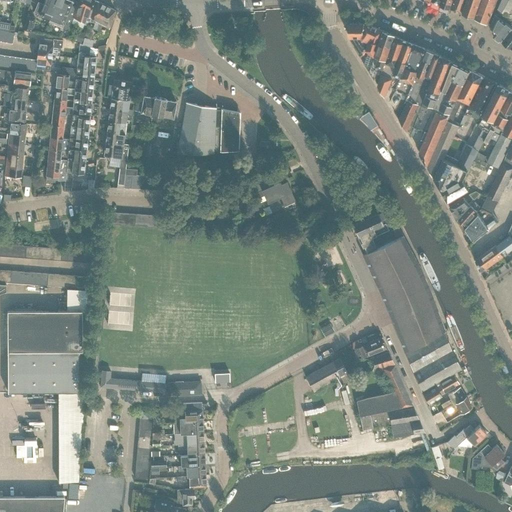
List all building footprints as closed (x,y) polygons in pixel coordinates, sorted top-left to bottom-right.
[(34,12),(48,18),(55,0),(44,0),(43,4),(38,2),(34,12)] [(69,30),(73,18),(75,10),(70,8),(72,1),(68,0),(55,0),(48,18),(50,19),(50,21),(69,30)] [(95,0),(78,0),(75,10),(73,18),(84,22),(85,20),(89,22),(89,21),(96,0),(95,0)] [(115,10),(96,0),(89,21),(95,23),(93,29),(99,30),(101,25),(103,26),(109,28),(115,10)] [(441,0),(440,5),(450,9),(452,0),(441,0)] [(462,13),(466,0),(454,0),(451,10),(462,13)] [(466,0),(462,13),(474,18),(480,0),(466,0)] [(480,0),(474,18),(488,23),(497,0),(480,0)] [(511,0),(501,0),(497,8),(507,15),(511,7),(511,0)] [(502,42),(511,29),(511,20),(507,16),(507,15),(497,8),(495,15),(491,24),(494,25),(492,30),(496,34),(493,37),(502,42)] [(36,17),(27,16),(24,30),(33,32),(36,17)] [(0,21),(0,29),(9,31),(10,23),(0,21)] [(349,23),(349,37),(354,48),(360,58),(365,51),(372,55),(370,58),(369,57),(365,65),(369,71),(371,65),(374,56),(383,31),(365,23),(349,23)] [(511,49),(511,48),(511,29),(502,42),(511,49)] [(374,56),(371,65),(369,71),(374,80),(378,70),(382,71),(385,62),(386,62),(390,51),(395,36),(383,31),(374,56)] [(85,35),(79,33),(76,41),(83,43),(85,35)] [(385,97),(389,86),(392,79),(393,74),(406,40),(395,36),(390,51),(386,62),(385,62),(382,71),(377,85),(379,87),(385,97)] [(94,41),(84,38),(83,45),(92,47),(94,41)] [(39,39),(37,52),(51,54),(52,47),(62,48),(63,40),(53,39),(53,41),(39,39)] [(415,44),(406,40),(393,74),(392,79),(389,86),(396,88),(400,77),(415,44)] [(77,67),(94,69),(96,57),(89,56),(90,47),(83,45),(80,44),(77,67)] [(411,89),(426,48),(415,44),(400,77),(396,88),(395,89),(403,92),(394,112),(398,118),(407,99),(411,89)] [(424,80),(435,52),(426,48),(411,89),(407,99),(409,100),(399,120),(407,133),(408,131),(419,105),(416,104),(418,100),(417,99),(424,80)] [(36,59),(35,69),(49,70),(51,54),(37,52),(36,59)] [(449,117),(470,69),(453,60),(443,56),(435,52),(424,80),(417,99),(418,100),(416,104),(419,105),(408,131),(412,133),(414,127),(424,132),(433,110),(437,112),(449,117)] [(61,74),(68,75),(75,75),(76,69),(62,67),(61,74)] [(77,69),(76,69),(75,75),(75,79),(93,80),(94,69),(77,67),(77,69)] [(470,69),(449,117),(447,121),(452,123),(454,121),(463,100),(471,103),(483,76),(470,69)] [(7,71),(6,81),(14,82),(15,72),(7,71)] [(14,82),(14,84),(13,84),(29,86),(31,73),(15,71),(15,72),(14,82)] [(56,87),(74,88),(75,82),(68,81),(68,75),(61,74),(57,74),(56,87)] [(483,76),(471,103),(461,123),(466,126),(472,114),(479,118),(480,114),(481,115),(497,83),(489,79),(483,76)] [(74,88),(74,89),(74,90),(92,92),(93,80),(75,79),(75,82),(74,88)] [(129,100),(130,96),(132,82),(114,79),(112,91),(111,98),(129,100)] [(13,84),(14,84),(10,83),(9,89),(16,90),(15,96),(11,95),(10,97),(27,99),(29,86),(13,84)] [(468,170),(472,164),(477,153),(484,140),(510,90),(499,84),(483,116),(491,120),(489,123),(487,122),(479,137),(478,137),(473,148),(466,145),(457,165),(468,170)] [(73,95),(74,90),(74,89),(74,88),(56,87),(54,99),(66,100),(67,94),(73,95)] [(74,90),(73,95),(73,102),(91,104),(92,92),(74,90)] [(511,91),(510,90),(484,140),(488,143),(491,138),(497,141),(500,135),(499,134),(502,127),(504,128),(511,112),(511,91)] [(135,97),(130,96),(129,100),(111,98),(110,109),(128,112),(128,110),(129,103),(134,104),(135,97)] [(173,118),(176,102),(165,100),(165,98),(155,97),(155,98),(144,96),(143,100),(140,100),(139,102),(136,102),(134,110),(141,111),(140,112),(152,114),(173,118)] [(10,97),(9,109),(26,111),(27,99),(10,97)] [(240,147),(241,107),(232,104),(219,104),(201,98),(187,98),(185,103),(185,113),(179,130),(179,138),(177,143),(181,144),(189,144),(197,147),(202,147),(205,148),(239,149),(240,147)] [(52,125),(63,126),(65,113),(72,114),(72,107),(65,107),(66,100),(54,99),(52,125)] [(73,102),(72,107),(72,114),(90,115),(91,104),(73,102)] [(9,118),(9,122),(25,123),(26,111),(9,109),(9,110),(7,109),(6,114),(4,114),(3,117),(9,118)] [(133,110),(128,110),(128,112),(110,109),(108,121),(127,123),(127,115),(132,116),(133,110)] [(369,111),(362,116),(371,130),(378,125),(369,111)] [(428,167),(447,121),(449,117),(437,112),(420,153),(428,167)] [(511,112),(504,128),(487,161),(498,167),(507,150),(509,152),(511,145),(511,141),(505,138),(507,134),(511,136),(511,112)] [(72,114),(70,125),(88,127),(90,115),(72,114)] [(108,121),(107,132),(125,135),(125,133),(127,123),(108,121)] [(447,121),(428,167),(434,179),(445,155),(460,124),(454,121),(452,123),(447,121)] [(8,143),(24,144),(26,123),(25,123),(9,122),(8,127),(10,127),(8,143)] [(69,139),(62,138),(63,126),(52,125),(49,150),(68,152),(68,149),(69,139)] [(87,139),(88,127),(70,125),(69,137),(87,139)] [(125,133),(125,135),(107,132),(106,144),(124,146),(124,144),(125,139),(129,139),(130,133),(125,133)] [(68,149),(86,150),(87,139),(69,137),(69,139),(68,149)] [(7,153),(23,155),(24,144),(8,143),(7,153)] [(124,185),(125,174),(129,144),(124,144),(124,146),(106,144),(104,155),(121,157),(117,184),(124,185)] [(67,157),(67,160),(85,162),(86,150),(68,149),(68,152),(67,157)] [(65,179),(67,160),(60,159),(60,156),(67,157),(68,152),(49,150),(46,181),(58,182),(59,180),(65,180),(65,179)] [(21,177),(23,155),(7,153),(5,175),(21,177)] [(477,153),(472,164),(484,170),(487,164),(484,162),(486,158),(477,153)] [(84,174),(85,162),(67,160),(65,179),(65,180),(65,191),(71,191),(72,173),(84,174)] [(447,203),(469,191),(463,181),(468,171),(443,160),(434,179),(447,203)] [(487,196),(482,205),(481,207),(482,208),(488,211),(492,213),(508,182),(511,183),(511,165),(504,161),(487,196)] [(132,175),(125,174),(124,185),(123,188),(130,189),(132,175)] [(208,176),(195,174),(192,194),(204,197),(208,176)] [(140,175),(132,175),(130,189),(139,189),(140,175)] [(139,189),(146,190),(147,176),(140,175),(139,189)] [(153,190),(160,191),(161,177),(154,176),(153,190)] [(161,177),(160,191),(168,191),(169,177),(161,177)] [(253,185),(256,192),(255,193),(259,203),(266,200),(269,206),(263,209),(266,215),(272,212),(296,201),(287,182),(281,185),(279,181),(274,184),(271,177),(253,185)] [(457,222),(459,220),(465,213),(466,212),(469,209),(471,206),(466,200),(463,197),(449,206),(457,222)] [(459,220),(464,226),(478,211),(480,211),(481,209),(482,209),(475,202),(472,206),(471,206),(469,209),(466,212),(465,213),(459,220)] [(478,211),(464,226),(475,241),(499,222),(488,211),(482,208),(482,209),(481,209),(480,211),(478,211)] [(372,229),(375,236),(389,229),(387,225),(388,225),(387,222),(388,222),(383,211),(368,217),(365,216),(362,218),(361,221),(352,225),(358,237),(367,232),(372,229)] [(166,216),(154,215),(153,227),(165,228),(166,216)] [(367,232),(358,237),(366,253),(363,255),(379,290),(389,314),(405,352),(443,330),(445,329),(421,271),(398,227),(392,230),(395,238),(383,244),(378,247),(377,245),(375,246),(372,239),(374,238),(374,236),(375,236),(372,229),(367,232)] [(475,260),(481,272),(503,256),(501,252),(505,249),(508,253),(511,249),(511,236),(511,235),(475,260)] [(78,351),(83,351),(82,312),(86,312),(87,290),(67,289),(67,311),(38,311),(38,352),(78,351)] [(8,351),(8,352),(38,352),(38,311),(7,311),(7,351),(8,351)] [(325,337),(334,332),(330,324),(321,329),(325,337)] [(443,330),(405,352),(421,391),(461,369),(451,350),(443,330)] [(358,359),(387,348),(382,337),(367,343),(369,350),(363,353),(360,346),(354,348),(358,359)] [(79,392),(78,351),(38,352),(8,352),(8,392),(58,392),(79,392)] [(372,371),(379,369),(394,364),(388,352),(368,359),(372,371)] [(340,358),(305,377),(313,392),(334,380),(338,386),(350,379),(347,374),(348,373),(340,358)] [(394,364),(379,369),(389,392),(357,401),(360,416),(370,414),(376,413),(397,408),(410,406),(412,405),(394,364)] [(165,383),(128,380),(110,379),(111,372),(101,371),(100,387),(164,392),(165,383)] [(215,383),(230,382),(229,373),(214,373),(215,383)] [(440,385),(444,391),(458,383),(453,374),(439,382),(440,385)] [(201,394),(201,381),(183,382),(183,381),(176,382),(176,383),(168,383),(169,396),(201,394)] [(445,392),(444,391),(440,385),(436,387),(436,386),(422,393),(428,403),(441,395),(441,394),(445,392)] [(345,400),(349,399),(346,386),(341,387),(345,400)] [(443,409),(465,396),(460,386),(447,394),(451,399),(441,405),(443,409)] [(85,392),(79,392),(58,392),(58,482),(78,482),(85,392)] [(472,407),(465,396),(443,409),(440,411),(444,417),(449,414),(451,419),(472,407)] [(184,403),(185,411),(200,411),(200,402),(184,403)] [(419,421),(419,419),(418,419),(419,419),(414,408),(410,409),(410,406),(376,413),(370,414),(373,427),(391,424),(393,438),(424,432),(419,421)] [(202,410),(200,411),(185,411),(186,417),(175,418),(175,423),(203,422),(202,410)] [(373,427),(370,414),(360,416),(362,429),(373,427)] [(203,422),(175,423),(173,423),(174,434),(203,433),(203,422)] [(486,434),(479,425),(473,430),(469,426),(465,430),(464,429),(455,436),(454,435),(447,442),(452,447),(455,447),(457,446),(471,447),(471,445),(472,444),(474,445),(486,434)] [(203,433),(174,434),(174,440),(173,440),(174,445),(178,445),(178,444),(204,443),(203,433)] [(204,454),(204,443),(178,444),(178,445),(178,450),(187,449),(187,455),(204,454)] [(442,456),(438,445),(431,447),(438,469),(444,467),(440,457),(442,456)] [(504,453),(496,445),(491,450),(486,445),(472,458),(471,468),(478,469),(479,465),(490,466),(494,471),(496,469),(496,470),(504,462),(500,457),(504,453)] [(180,466),(205,465),(204,454),(187,455),(177,455),(177,461),(180,460),(180,466)] [(205,465),(180,466),(178,466),(178,469),(178,471),(188,471),(189,476),(205,475),(205,465)] [(511,465),(503,483),(509,486),(511,484),(511,465)] [(504,473),(499,470),(496,473),(496,477),(501,480),(504,473)] [(206,486),(205,475),(189,476),(189,477),(177,477),(177,482),(189,481),(189,487),(206,486)] [(154,489),(145,487),(144,494),(153,495),(154,489)] [(183,489),(178,489),(178,503),(183,504),(183,505),(192,505),(192,498),(194,498),(194,489),(183,489)] [(63,511),(64,496),(0,496),(0,511),(63,511)] [(157,499),(155,508),(157,509),(159,509),(158,511),(184,511),(185,509),(174,507),(174,502),(159,499),(157,499)]
